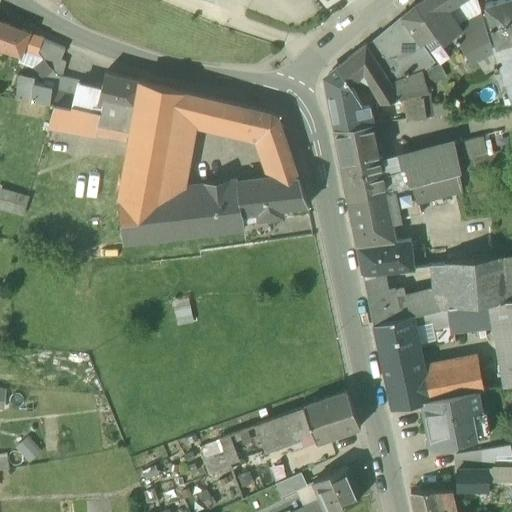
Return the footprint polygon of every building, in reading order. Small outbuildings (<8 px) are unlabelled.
[(422,0),(416,4),(402,16),(422,44),(436,34),(443,44),(462,31),(448,10),(464,0),(422,0)] [(511,0),(497,0),(485,4),(497,42),(497,44),(511,39),(511,0)] [(476,17),(469,20),(474,31),(485,25),(481,14),(476,17)] [(402,16),(366,45),(378,66),(379,65),(385,75),(390,83),(422,71),(435,62),(422,44),(402,16)] [(30,32),(0,20),(0,49),(21,57),(23,50),(37,56),(38,54),(43,39),(29,33),(30,32)] [(474,31),(456,41),(458,44),(459,43),(472,64),(494,51),(492,44),(485,25),(474,31)] [(66,48),(43,39),(38,54),(44,61),(58,76),(61,77),(66,61),(63,60),(66,48)] [(511,39),(497,44),(497,42),(492,44),(494,51),(511,100),(511,39)] [(366,45),(339,66),(349,84),(360,77),(369,83),(381,102),(399,98),(399,99),(404,98),(423,95),(429,93),(422,71),(390,83),(385,75),(379,65),(378,66),(366,45)] [(58,76),(44,61),(34,69),(44,79),(49,84),(55,86),(58,76)] [(349,84),(339,66),(325,78),(335,129),(373,124),(369,105),(363,106),(349,84)] [(88,104),(86,109),(100,113),(132,121),(139,81),(105,73),(102,88),(92,86),(88,104)] [(18,98),(31,100),(33,87),(33,77),(20,75),(18,98)] [(132,121),(130,133),(118,198),(119,204),(168,198),(187,117),(193,94),(140,81),(139,81),(132,121)] [(75,95),(73,101),(88,104),(92,86),(78,82),(75,95)] [(52,90),(33,87),(31,100),(50,102),(52,90)] [(75,95),(52,90),(50,102),(72,107),(73,101),(75,95)] [(193,94),(187,117),(203,121),(184,196),(238,189),(299,179),(278,118),(272,114),(193,94)] [(423,95),(404,98),(407,119),(426,117),(423,95)] [(450,101),(434,104),(436,115),(452,113),(450,101)] [(132,121),(100,113),(98,125),(130,133),(132,121)] [(373,126),(335,131),(349,202),(459,174),(461,174),(459,163),(454,144),(399,159),(401,170),(383,175),(373,126)] [(479,138),(454,144),(459,163),(484,156),(479,138)] [(511,148),(484,156),(459,163),(461,174),(511,160),(511,148)] [(459,174),(349,202),(358,247),(394,243),(390,225),(401,223),(401,219),(421,215),(418,202),(462,190),(459,174)] [(299,179),(238,189),(243,216),(256,214),(257,221),(285,218),(284,210),(308,207),(299,179)] [(0,193),(0,204),(25,212),(31,192),(3,184),(0,193)] [(238,189),(184,196),(168,198),(119,204),(124,245),(245,230),(243,216),(238,189)] [(358,247),(363,273),(392,270),(414,267),(412,241),(394,243),(358,247)] [(441,263),(448,307),(489,303),(510,301),(505,255),(441,263)] [(374,327),(448,307),(441,263),(430,265),(432,288),(406,294),(404,287),(396,289),(392,270),(363,273),(374,327)] [(505,386),(511,384),(511,300),(510,301),(489,303),(493,324),(505,386)] [(451,329),(493,324),(489,303),(448,307),(450,326),(451,329)] [(448,307),(374,327),(385,381),(423,373),(414,327),(432,323),(433,329),(450,326),(448,307)] [(423,373),(385,381),(391,408),(423,402),(477,391),(484,390),(478,361),(423,373)] [(477,391),(423,402),(429,434),(427,438),(428,444),(433,447),(439,446),(441,443),(485,435),(477,391)] [(347,392),(304,408),(313,434),(308,436),(312,444),(316,443),(316,444),(360,429),(347,392)] [(255,424),(265,450),(308,436),(313,434),(304,408),(303,407),(255,424)] [(220,438),(230,464),(240,461),(230,434),(220,438)] [(511,454),(510,445),(457,455),(457,470),(490,470),(492,470),(493,470),(511,467),(511,454)] [(511,467),(493,470),(493,480),(511,480),(511,467)] [(346,468),(313,483),(321,499),(322,502),(324,501),(328,511),(334,511),(360,500),(346,468)] [(490,470),(457,470),(456,491),(490,491),(489,480),(490,470)] [(281,498),(296,491),(307,485),(302,474),(275,485),(281,498)] [(321,499),(313,483),(307,485),(296,491),(303,507),(321,499)] [(453,511),(452,493),(410,493),(414,511),(453,511)] [(321,499),(303,507),(292,511),(328,511),(324,501),(322,502),(321,499)]
